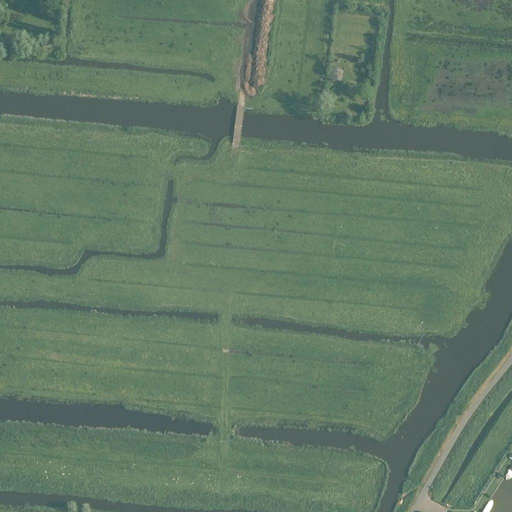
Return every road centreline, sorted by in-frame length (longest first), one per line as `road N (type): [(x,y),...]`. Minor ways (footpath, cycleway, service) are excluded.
road 1 (unclassified): [(413,511),(461,423),(511,355)]
road 2 (track): [(235,151),(254,0)]
